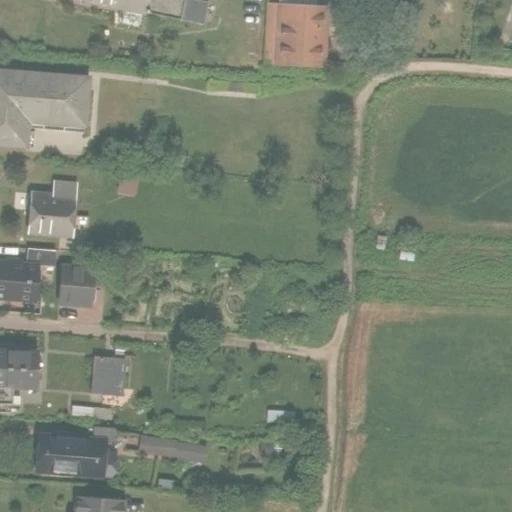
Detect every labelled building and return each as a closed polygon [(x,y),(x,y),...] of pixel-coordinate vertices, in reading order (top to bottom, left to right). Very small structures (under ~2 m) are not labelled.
[(99,0),(202,23),(207,0),(205,0),(99,0)] [(326,66),(330,4),(270,1),(267,62),(326,66)] [(0,72),(0,143),(27,145),(29,126),(87,130),(90,79),(0,72)] [(54,181),(53,192),(34,190),(29,233),(74,237),(80,184),(54,181)] [(57,248),(31,247),(31,263),(57,263),(57,248)] [(0,298),(42,300),(43,263),(31,263),(0,261),(0,298)] [(64,263),(62,301),(96,303),(98,265),(64,263)] [(0,381),(40,381),(40,349),(0,349),(0,381)] [(125,358),(93,356),(92,393),(123,394),(125,358)] [(179,439),(144,435),(142,452),(177,456),(179,442),(179,439)] [(41,474),(106,476),(107,440),(42,438),(41,474)] [(208,445),(179,442),(177,456),(207,460),(208,445)] [(125,511),(127,496),(79,492),(79,511),(71,511),(70,511),(125,511)]
